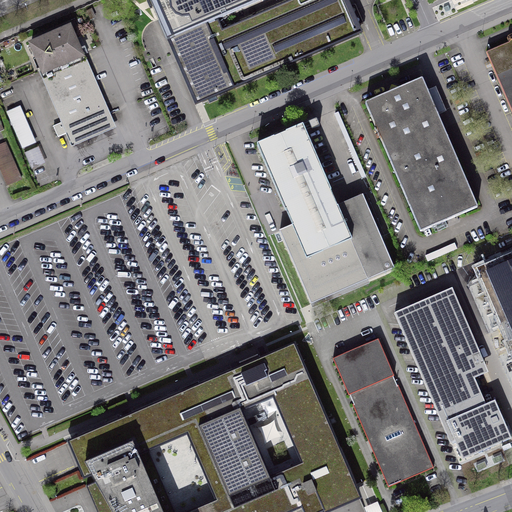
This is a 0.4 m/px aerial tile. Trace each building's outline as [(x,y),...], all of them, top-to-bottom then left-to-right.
[(151,0),(195,104),(361,34),(347,0),(151,0)] [(91,9),(86,11),(90,19),(95,17),(91,9)] [(70,26),(29,44),(62,123),(53,127),(58,138),(67,134),(72,146),(114,128),(70,26)] [(511,41),(487,52),(511,111),(511,41)] [(422,235),(478,211),(422,82),(394,94),(366,106),(422,235)] [(20,108),(7,114),(22,150),(35,144),(20,108)] [(336,207),(301,125),(257,143),(293,226),(309,262),(352,243),(336,207)] [(12,142),(0,146),(0,173),(6,187),(27,178),(12,142)] [(43,164),(37,149),(28,153),(34,168),(43,164)] [(309,262),(293,226),(278,233),(311,308),(395,272),(362,196),(336,207),(352,243),(309,262)] [(455,244),(425,256),(428,262),(457,249),(455,244)] [(511,247),(472,265),(478,278),(466,283),(488,333),(499,327),(511,356),(511,247)] [(475,377),(488,372),(453,287),(394,312),(450,443),(455,441),(463,458),(511,438),(495,399),(485,403),(475,377)] [(434,471),(379,340),(332,360),(387,491),(434,471)] [(127,416),(136,438),(94,455),(118,511),(309,511),(354,492),(295,348),(127,416)]
